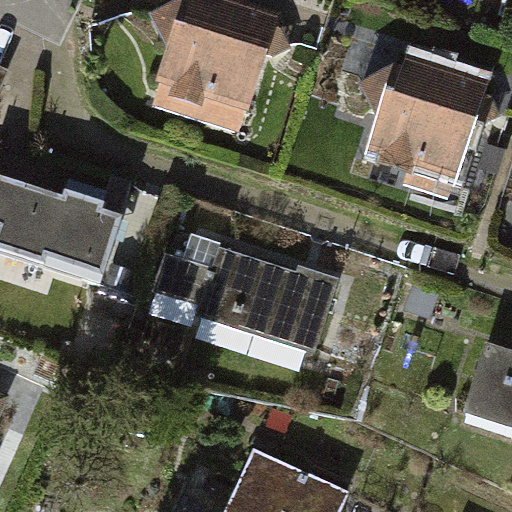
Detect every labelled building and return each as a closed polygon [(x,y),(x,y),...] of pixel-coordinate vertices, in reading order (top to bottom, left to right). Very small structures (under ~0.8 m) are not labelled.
[(279,25),(201,0),(185,0),(160,15),(176,50),(157,103),(245,132),(279,25)] [(484,90),(402,63),(367,79),(382,115),(367,168),(449,195),(484,90)] [(96,218),(0,186),(0,259),(74,284),(96,218)] [(208,272),(162,257),(145,308),(308,361),(331,291),(214,253),(208,272)] [(511,357),(495,351),(471,422),(511,436),(511,357)] [(343,511),(348,502),(258,460),(233,511),(343,511)]
